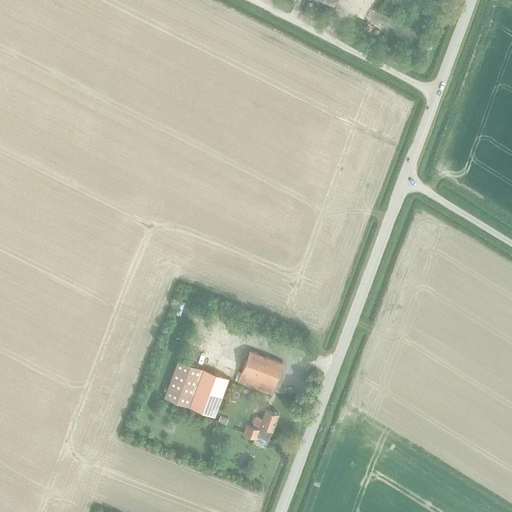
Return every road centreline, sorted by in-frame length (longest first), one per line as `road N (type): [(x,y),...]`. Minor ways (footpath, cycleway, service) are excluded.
road 1 (unclassified): [(284,511),(405,179)]
road 2 (unclassified): [(436,94),(250,0)]
road 3 (unclassified): [(511,244),(405,179)]
